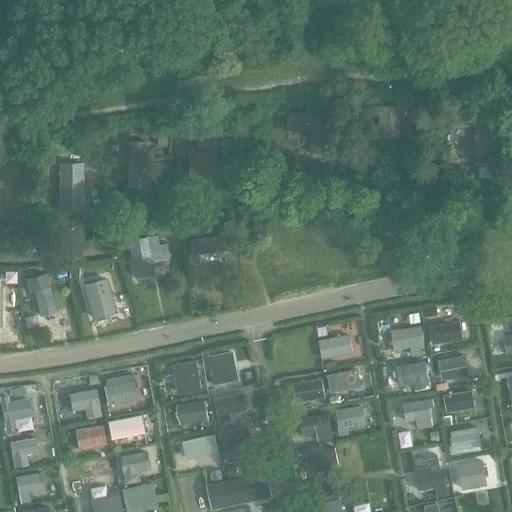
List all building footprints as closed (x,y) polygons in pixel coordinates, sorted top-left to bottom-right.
[(381,113),(380,136),(398,136),(399,115),(404,115),(404,108),(376,108),(376,113),(381,113)] [(308,129),(309,151),(328,152),(329,130),(328,112),(288,112),(288,130),(308,129)] [(476,116),(477,164),(499,162),(498,115),(476,116)] [(128,186),(148,185),(149,144),(129,143),(128,186)] [(225,175),(225,160),(213,161),(213,153),(190,153),(190,175),(225,175)] [(60,209),(81,210),(81,165),(60,165),(60,209)] [(156,235),(129,240),(136,278),(151,275),(149,263),(168,259),(165,243),(158,245),(156,235)] [(233,235),(193,240),(195,255),(236,250),(233,235)] [(63,267),(55,269),(58,278),(66,275),(63,267)] [(40,315),(55,311),(46,274),(25,279),(29,294),(34,292),(40,315)] [(92,316),(114,310),(106,279),(84,285),(92,316)] [(419,313),(410,315),(412,323),(421,322),(419,313)] [(462,338),(459,322),(430,327),(434,343),(462,338)] [(425,353),(420,328),(392,332),(395,349),(411,346),(413,356),(425,353)] [(353,352),(350,336),(318,341),(322,358),(353,352)] [(317,360),(314,342),(285,347),(289,365),(317,360)] [(470,374),(466,356),(439,361),(442,379),(470,374)] [(236,381),(231,360),(212,364),(216,385),(236,381)] [(180,393),(201,390),(196,361),(175,365),(180,393)] [(336,361),(326,363),(327,370),(337,369),(336,361)] [(401,385),(415,383),(416,390),(430,387),(424,362),(397,367),(401,385)] [(360,386),(357,370),(329,375),(332,391),(360,386)] [(97,375),(89,377),(90,385),(98,383),(97,375)] [(325,396),(321,379),(292,384),(296,402),(325,396)] [(107,404),(136,399),(133,381),(103,387),(107,404)] [(448,383),(437,385),(438,391),(449,389),(448,383)] [(24,388),(12,390),(13,396),(25,394),(24,388)] [(86,418),(100,415),(95,390),(70,395),(73,410),(85,408),(86,418)] [(474,407),(471,391),(444,395),(447,411),(474,407)] [(244,409),(241,394),(215,399),(220,423),(232,421),(231,412),(244,409)] [(14,419),(29,416),(26,400),(8,403),(6,396),(0,397),(0,400),(6,430),(15,428),(14,419)] [(433,398),(404,404),(407,421),(417,419),(419,429),(433,427),(431,417),(429,407),(434,406),(433,398)] [(181,422),(208,417),(205,402),(179,407),(181,422)] [(364,424),(361,407),(337,411),(340,434),(348,433),(347,426),(364,424)] [(333,438),(328,413),(299,419),(303,435),(315,432),(317,441),(333,438)] [(112,438),(141,432),(138,416),(109,423),(112,438)] [(451,416),(443,417),(445,425),(453,424),(451,416)] [(79,448),(105,443),(101,425),(75,430),(79,448)] [(250,445),(247,429),(223,433),(228,461),(241,459),(239,447),(250,445)] [(470,429),(451,432),(454,449),(480,444),(477,432),(471,433),(470,429)] [(439,431),(431,433),(432,440),(440,439),(439,431)] [(187,459),(218,452),(214,435),(183,442),(187,459)] [(25,454),(37,451),(35,438),(10,443),(14,467),(27,465),(25,454)] [(373,458),(369,442),(343,447),(346,463),(373,458)] [(326,445),(305,449),(310,469),(338,463),(334,448),(327,449),(326,445)] [(136,470),(148,468),(145,452),(120,457),(125,483),(138,480),(136,470)] [(106,487),(116,485),(111,460),(84,465),(87,483),(104,479),(106,487)] [(487,485),(482,461),(458,465),(462,489),(487,485)] [(237,468),(228,469),(229,479),(239,478),(237,468)] [(442,469),(417,474),(420,490),(436,487),(438,496),(448,495),(442,469)] [(220,470),(212,472),(214,481),(222,479),(220,470)] [(28,492),(44,489),(41,473),(16,477),(20,503),(29,501),(28,492)] [(272,496),(267,473),(207,486),(212,509),(272,496)] [(126,510),(156,504),(152,485),(122,491),(126,510)] [(119,511),(116,492),(108,494),(109,498),(92,501),(94,511),(119,511)] [(342,511),(338,493),(320,498),(321,503),(314,504),(316,511),(342,511)] [(360,511),(379,508),(376,493),(351,498),(353,511),(360,511)]
